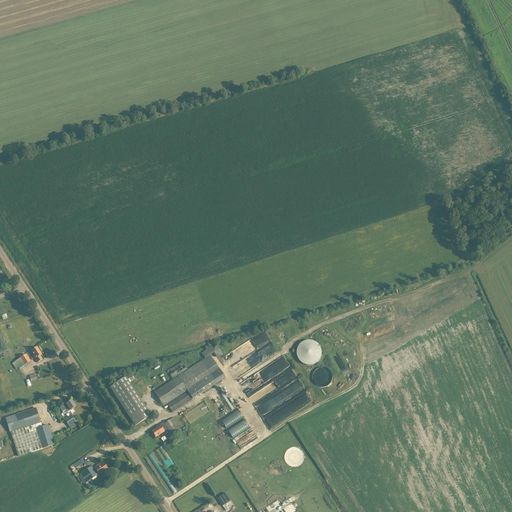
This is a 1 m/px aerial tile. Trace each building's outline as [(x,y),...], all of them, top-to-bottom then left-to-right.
[(305,341),(300,344),(297,350),(297,357),(301,363),(307,366),(313,365),(319,362),(322,356),(321,349),(318,343),(311,340),(305,341)] [(167,405),(172,412),(225,378),(210,355),(214,353),(217,358),(223,354),(216,344),(202,353),(205,358),(153,392),(163,406),(186,391),(186,392),(167,405)] [(37,347),(31,351),(34,355),(33,356),(37,363),(43,360),(40,356),(42,355),(37,347)] [(14,362),(19,369),(31,361),(26,354),(14,362)] [(182,362),(167,371),(167,373),(152,383),(156,389),(187,369),(182,362)] [(332,378),(332,376),(332,373),(331,372),(330,370),(329,369),(327,367),(325,366),(323,366),(321,366),(319,366),(318,367),(316,368),(315,369),(314,370),(313,372),(312,374),(312,376),(312,378),(313,380),(314,382),(315,383),(317,384),(319,385),(321,385),(322,385),(324,385),(326,385),(328,384),(329,383),(330,381),(331,380),(332,378)] [(126,377),(114,385),(110,388),(135,426),(151,415),(126,377)] [(254,404),(261,415),(277,406),(276,403),(275,403),(272,398),(263,404),(261,400),(254,404)] [(65,410),(67,413),(76,407),(72,400),(63,406),(60,408),(63,412),(65,410)] [(40,422),(36,407),(5,417),(10,431),(40,422)] [(226,428),(244,417),(239,409),(221,420),(226,428)] [(64,419),(71,429),(78,424),(71,415),(64,419)] [(152,432),(156,437),(167,430),(170,433),(180,427),(173,418),(164,423),(164,422),(160,425),(159,424),(151,430),(152,432)] [(245,419),(227,430),(233,438),(251,427),(245,419)] [(42,426),(40,422),(10,431),(18,457),(54,446),(48,425),(42,426)] [(82,459),(69,466),(72,470),(84,464),(82,459)] [(104,463),(102,465),(99,466),(98,465),(94,468),(95,468),(93,469),(91,466),(80,474),(86,483),(97,476),(97,475),(99,474),(99,475),(107,469),(104,463)] [(231,489),(218,498),(226,511),(229,511),(241,505),(231,489)]
